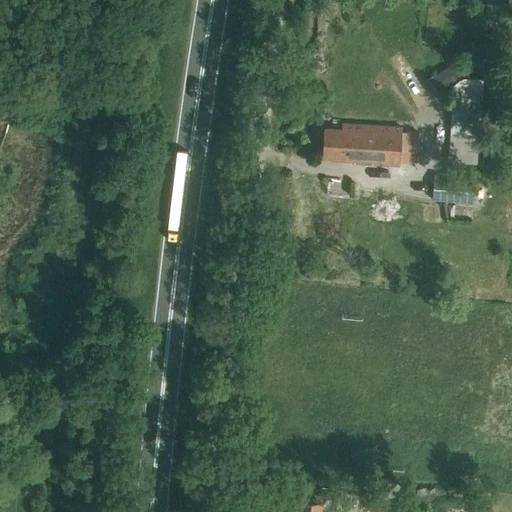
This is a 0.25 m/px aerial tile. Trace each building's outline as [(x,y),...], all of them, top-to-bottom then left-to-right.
[(444,68),(458,59),(452,50),(438,59),(444,68)] [(451,113),(450,129),(448,162),(477,164),(479,114),(451,113)] [(418,132),(401,131),(401,126),(341,123),(341,129),(324,128),(323,158),(354,159),(354,161),(399,164),(399,160),(416,161),(418,132)] [(511,134),(496,135),(495,156),(511,155),(511,134)] [(455,201),(459,201),(470,202),(473,178),(457,177),(457,178),(433,177),(431,199),(455,201)] [(319,511),(321,502),(300,500),(298,511),(319,511)]
